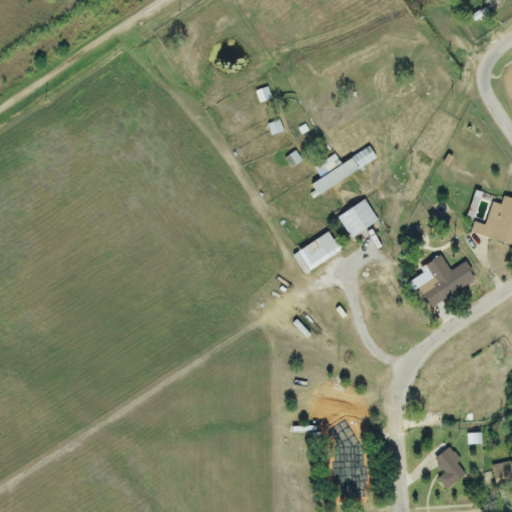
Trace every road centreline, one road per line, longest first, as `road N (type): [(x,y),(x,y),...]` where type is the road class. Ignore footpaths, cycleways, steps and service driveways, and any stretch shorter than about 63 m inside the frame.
road 1 (residential): [(399,435),(395,392),(410,360),(511,284)]
road 2 (track): [(0,109),(169,0)]
